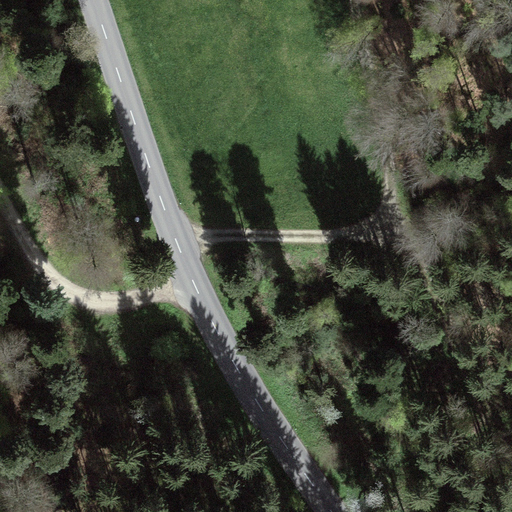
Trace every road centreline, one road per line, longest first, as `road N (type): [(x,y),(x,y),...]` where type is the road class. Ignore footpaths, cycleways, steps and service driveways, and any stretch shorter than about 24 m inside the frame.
road 1 (tertiary): [(331,511),(234,364),(193,282),(93,0)]
road 2 (track): [(511,450),(476,395),(398,222),(362,0)]
road 3 (track): [(0,185),(42,261),(76,292),(115,299),(193,282)]
road 4 (track): [(173,235),(358,235),(398,222)]
